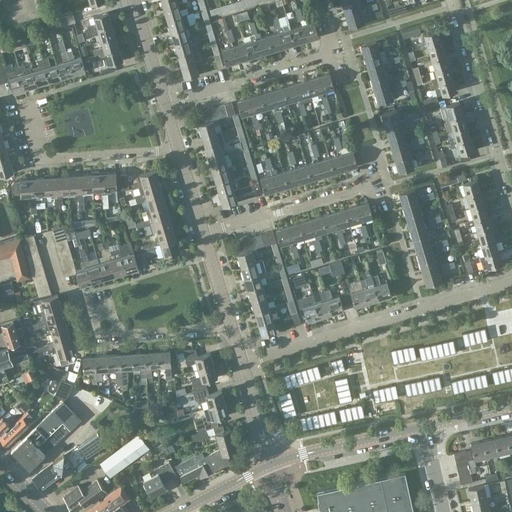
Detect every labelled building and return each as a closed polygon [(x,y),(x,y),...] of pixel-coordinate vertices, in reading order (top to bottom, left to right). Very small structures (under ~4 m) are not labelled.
[(357,0),(354,0),(342,4),(345,15),(360,11),(357,0)] [(163,8),(167,19),(181,15),(179,9),(185,7),(184,2),(182,2),(163,8)] [(405,4),(388,9),(387,9),(389,15),(406,10),(405,4)] [(210,15),(223,11),(221,6),(209,10),(210,15)] [(90,10),(83,12),(81,7),(72,10),(75,20),(91,15),(90,10)] [(200,9),(204,20),(208,19),(205,7),(200,9)] [(59,13),(61,19),(73,16),(71,10),(59,13)] [(364,23),(360,11),(345,15),(349,27),(364,23)] [(87,25),(88,31),(111,24),(108,12),(93,16),(95,23),(87,25)] [(302,19),(301,13),(295,15),(297,21),(300,20),(301,24),(306,22),(305,19),(302,19)] [(220,14),(212,15),(214,29),(222,28),(220,14)] [(167,19),(170,31),(184,27),(181,15),(167,19)] [(73,16),(61,19),(63,25),(74,22),(73,16)] [(207,32),(212,31),(208,19),(204,20),(207,32)] [(224,25),(227,36),(232,34),(231,28),(230,29),(228,21),(225,22),(226,25),(224,25)] [(313,22),(301,25),(306,40),(318,37),(313,22)] [(98,33),(100,40),(115,35),(111,24),(88,31),(90,36),(98,33)] [(301,25),(290,29),(295,44),(306,40),(301,25)] [(184,27),(170,31),(174,42),(188,38),(184,27)] [(419,27),(402,32),(404,38),(420,33),(419,27)] [(290,29),(279,32),(283,47),(295,44),(290,29)] [(419,49),(427,47),(442,42),(438,30),(423,34),(425,41),(417,43),(419,49)] [(215,42),(212,31),(207,32),(211,44),(215,42)] [(279,32),(267,36),(272,51),(283,47),(279,32)] [(260,33),(257,34),(254,35),(260,54),(272,51),(267,36),(261,38),(260,33)] [(94,49),(95,54),(119,47),(115,35),(100,40),(102,46),(94,49)] [(251,41),(244,43),(249,58),(260,54),(254,35),(252,36),(249,37),(251,41)] [(174,42),(177,54),(191,50),(190,44),(194,42),(192,37),(188,38),(174,42)] [(364,57),(379,52),(375,40),(360,45),(364,57)] [(63,61),(56,63),(61,78),(73,74),(66,51),(63,41),(57,43),(63,61)] [(215,42),(211,44),(214,55),(219,54),(215,42)] [(442,42),(427,47),(431,58),(445,54),(442,42)] [(244,43),(233,46),(237,61),(249,58),(244,43)] [(225,65),(237,61),(233,46),(221,50),(225,65)] [(122,60),(119,47),(95,54),(95,55),(84,58),(87,69),(94,67),(92,62),(103,59),(105,65),(122,60)] [(71,50),(66,51),(73,74),(85,71),(80,56),(74,58),(71,50)] [(191,50),(177,54),(180,65),(195,61),(191,50)] [(381,59),(379,52),(364,57),(367,68),(382,64),(387,62),(388,65),(394,63),(392,58),(386,59),(386,58),(381,59)] [(222,66),(219,54),(214,55),(213,55),(217,68),(222,66)] [(432,64),(434,70),(449,66),(445,54),(431,58),(423,61),(424,66),(432,64)] [(47,56),(42,58),(49,82),(61,78),(56,63),(50,65),(47,56)] [(37,85),(49,82),(42,58),(36,60),(38,66),(32,68),(37,85)] [(202,59),(195,61),(180,65),(184,77),(205,71),(202,59)] [(37,85),(32,68),(31,66),(25,68),(23,63),(18,65),(25,89),(37,85)] [(367,68),(371,80),(386,75),(382,64),(367,68)] [(13,92),(25,89),(18,65),(13,67),(14,71),(7,73),(8,75),(9,80),(13,92)] [(431,79),(432,84),(452,78),(449,66),(434,70),(432,71),(434,78),(431,79)] [(334,88),(329,73),(317,77),(322,92),(334,88)] [(8,75),(0,77),(0,83),(9,80),(8,75)] [(386,75),(371,80),(374,91),(389,87),(386,75)] [(321,99),(320,97),(323,96),(317,77),(306,80),(310,95),(311,100),(312,102),(321,99)] [(452,78),(432,84),(430,84),(431,90),(439,88),(441,94),(456,90),(452,78)] [(306,80),(294,84),(298,99),(300,103),(297,104),(299,110),(304,108),(303,103),(306,102),(304,97),(310,95),(306,80)] [(395,88),(401,87),(399,81),(393,83),(394,85),(389,87),(374,91),(378,103),(393,99),(391,92),(395,90),(395,88)] [(294,84),(283,87),(287,102),(298,99),(294,84)] [(281,104),(287,102),(283,87),(271,91),(276,106),(277,110),(274,111),(276,117),(281,115),(280,109),(282,108),(281,104)] [(271,91),(259,94),(264,109),(276,106),(271,91)] [(259,94),(248,97),(253,112),(264,109),(259,94)] [(424,106),(438,101),(437,95),(422,100),(424,106)] [(241,116),(253,112),(248,97),(236,101),(241,116)] [(440,107),(438,101),(424,106),(426,112),(440,107)] [(449,118),(463,113),(459,101),(445,105),(449,118)] [(227,116),(232,114),(234,113),(231,102),(224,104),(227,116)] [(221,117),(227,116),(224,104),(218,106),(221,117)] [(218,106),(212,108),(216,119),(217,119),(221,117),(218,106)] [(210,121),(216,119),(212,108),(206,110),(210,121)] [(385,125),(399,121),(396,109),(381,114),(385,125)] [(204,123),(210,121),(206,110),(200,111),(204,123)] [(321,114),(323,120),(330,118),(328,112),(321,114)] [(447,131),(452,129),(466,125),(463,113),(449,118),(443,119),(447,131)] [(405,122),(412,120),(411,115),(403,117),(404,120),(399,121),(385,125),(388,137),(403,133),(401,125),(405,124),(405,122)] [(440,117),(433,120),(436,128),(443,125),(440,117)] [(210,121),(204,123),(198,124),(202,136),(216,132),(214,125),(219,124),(217,119),(216,119),(210,121)] [(448,138),(450,143),(470,137),(466,125),(452,129),(455,137),(448,138)] [(271,131),(264,133),(266,139),(273,137),(271,131)] [(216,132),(202,136),(205,147),(219,143),(216,132)] [(388,137),(391,148),(406,144),(403,133),(388,137)] [(474,149),(470,137),(450,143),(451,148),(457,146),(460,154),(474,149)] [(223,155),(219,143),(205,147),(209,159),(223,155)] [(406,144),(391,148),(395,160),(410,156),(406,144)] [(0,162),(10,160),(6,148),(0,149),(0,162)] [(414,159),(422,156),(420,150),(412,153),(414,159)] [(442,150),(437,151),(442,167),(447,165),(442,150)] [(352,151),(340,154),(345,169),(357,166),(352,151)] [(340,154),(329,158),(333,173),(345,169),(340,154)] [(223,155),(209,159),(212,170),(226,166),(223,155)] [(413,167),(410,156),(395,160),(398,172),(413,167)] [(329,158),(317,161),(322,176),(333,173),(329,158)] [(254,171),(250,159),(246,160),(249,172),(254,171)] [(256,169),(261,167),(258,159),(253,161),(256,169)] [(10,160),(0,162),(0,176),(14,172),(10,160)] [(317,161),(306,165),(310,179),(322,176),(317,161)] [(231,165),(226,166),(212,170),(216,182),(230,178),(235,176),(231,165)] [(306,165),(294,168),(299,183),(310,179),(306,165)] [(294,168),(283,171),(287,186),(299,183),(294,168)] [(276,190),(287,186),(283,171),(276,173),(275,169),(273,170),(272,169),(270,170),(276,190)] [(132,189),(142,186),(158,182),(154,170),(139,174),(141,181),(130,184),(132,189)] [(264,193),(276,190),(270,170),(267,171),(264,172),(266,176),(259,178),(264,193)] [(257,182),(254,171),(249,172),(253,184),(257,182)] [(101,194),(102,201),(108,201),(107,194),(110,194),(110,189),(116,189),(115,172),(102,173),(104,194),(101,194)] [(104,194),(102,173),(90,174),(92,191),(98,190),(99,195),(101,194),(104,194)] [(78,175),(80,192),(92,191),(90,174),(78,175)] [(127,174),(119,175),(120,190),(128,189),(127,174)] [(43,178),(44,194),(51,194),(51,198),(54,198),(56,198),(55,177),(49,177),(48,175),(46,176),(44,177),(44,178),(43,178)] [(78,175),(66,176),(68,193),(74,192),(75,196),(77,196),(80,196),(80,192),(78,175)] [(456,175),(439,180),(440,186),(458,181),(456,175)] [(66,176),(55,177),(56,198),(54,198),(54,205),(60,204),(62,204),(62,193),(68,193),(66,176)] [(414,181),(416,189),(432,185),(430,177),(414,181)] [(44,201),(44,194),(43,178),(31,179),(32,199),(30,200),(30,206),(36,206),(35,202),(44,201)] [(230,178),(216,182),(219,193),(233,189),(230,178)] [(18,180),(18,182),(13,182),(11,184),(12,195),(19,194),(20,196),(27,196),(27,200),(30,200),(32,199),(31,179),(18,180)] [(462,183),(466,196),(480,191),(476,179),(462,183)] [(161,193),(158,182),(142,186),(144,192),(134,195),(135,198),(128,200),(129,203),(142,199),(146,198),(161,193)] [(257,182),(253,184),(252,184),(255,196),(261,194),(257,182)] [(240,187),(233,189),(219,193),(223,205),(237,201),(235,195),(242,193),(240,187)] [(398,192),(402,204),(417,200),(413,188),(398,192)] [(466,196),(469,207),(483,203),(480,191),(466,196)] [(161,193),(146,198),(149,209),(165,204),(161,193)] [(402,204),(405,216),(420,211),(417,200),(402,204)] [(367,201),(355,205),(360,220),(372,216),(367,201)] [(483,203),(469,207),(473,219),(487,215),(483,203)] [(148,219),(142,221),(143,226),(150,224),(149,222),(168,216),(165,204),(149,209),(145,210),(148,219)] [(355,205),(344,208),(348,223),(360,220),(355,205)] [(332,212),(337,227),(339,232),(336,233),(338,239),(343,237),(341,232),(344,231),(343,225),(348,223),(344,208),(332,212)] [(420,211),(405,216),(408,227),(424,223),(420,211)] [(332,212),(321,215),(326,230),(337,227),(332,212)] [(320,232),(326,230),(321,215),(310,219),(314,234),(316,239),(313,240),(315,246),(320,244),(318,239),(322,238),(320,232)] [(474,225),(476,231),(490,227),(487,215),(473,219),(464,222),(466,227),(474,225)] [(154,225),(156,232),(172,227),(168,216),(149,222),(150,224),(150,226),(154,225)] [(310,219),(298,222),(303,237),(314,234),(310,219)] [(291,241),(303,237),(298,222),(287,226),(291,241)] [(427,234),(424,223),(408,227),(412,239),(427,234)] [(52,236),(64,232),(62,226),(50,230),(52,236)] [(279,244),(291,241),(287,226),(275,230),(279,244)] [(155,242),(148,244),(150,249),(154,247),(153,245),(175,239),(172,227),(156,232),(158,239),(154,240),(155,242)] [(490,227),(476,231),(480,243),(494,238),(490,227)] [(270,244),(276,243),(272,230),(267,232),(270,244)] [(52,236),(53,242),(66,238),(64,232),(52,236)] [(267,232),(260,234),(264,246),(270,244),(267,232)] [(255,236),(258,248),(264,246),(260,234),(255,236)] [(427,234),(412,239),(415,250),(430,246),(427,234)] [(20,239),(22,245),(34,241),(33,235),(20,239)] [(255,236),(249,237),(253,250),(256,248),(258,248),(255,236)] [(247,251),(253,250),(249,237),(243,239),(247,251)] [(53,242),(55,247),(68,243),(66,238),(53,242)] [(494,238),(480,243),(476,244),(478,249),(481,248),(483,254),(498,250),(494,238)] [(11,254),(13,260),(24,256),(22,250),(19,239),(13,241),(17,252),(11,254)] [(179,251),(175,239),(153,245),(154,247),(157,257),(179,251)] [(241,253),(247,251),(243,239),(237,241),(241,253)] [(13,241),(7,243),(1,244),(5,256),(11,254),(17,252),(13,241)] [(22,245),(24,251),(36,247),(34,241),(22,245)] [(118,247),(125,271),(137,268),(129,242),(118,246),(118,247)] [(68,243),(55,247),(57,253),(69,249),(68,243)] [(270,244),(274,256),(279,255),(276,243),(270,244)] [(434,257),(430,246),(415,250),(419,262),(434,257)] [(24,251),(26,256),(38,253),(36,247),(24,251)] [(114,275),(125,271),(118,247),(109,249),(111,255),(108,256),(114,275)] [(104,261),(98,263),(103,278),(114,275),(108,256),(111,255),(109,249),(109,248),(103,249),(100,250),(104,261)] [(247,251),(241,253),(237,254),(240,266),(254,262),(253,256),(258,254),(256,248),(253,250),(247,251)] [(57,253),(59,259),(71,255),(69,249),(57,253)] [(379,264),(385,262),(382,250),(376,252),(379,264)] [(498,250),(483,254),(478,256),(482,268),(501,262),(498,250)] [(38,253),(26,256),(27,262),(40,258),(38,253)] [(87,260),(85,254),(80,256),(82,263),(80,264),(82,268),(76,270),(76,273),(80,285),(81,285),(81,287),(87,285),(86,283),(91,282),(85,261),(87,260)] [(59,259),(60,265),(73,261),(71,255),(59,259)] [(279,255),(274,256),(277,267),(283,266),(279,255)] [(26,263),(24,256),(13,260),(15,266),(26,263)] [(434,257),(419,262),(422,273),(437,269),(434,257)] [(27,262),(29,268),(42,264),(40,258),(27,262)] [(91,282),(103,278),(98,263),(96,258),(87,260),(85,261),(91,282)] [(473,272),(469,259),(463,260),(467,274),(473,272)] [(73,261),(60,265),(62,270),(75,266),(73,261)] [(340,261),(334,262),(338,274),(343,272),(340,261)] [(254,262),(240,266),(244,277),(258,273),(254,262)] [(338,274),(334,262),(329,264),(332,275),(338,274)] [(17,273),(28,269),(26,263),(15,266),(17,273)] [(29,268),(31,274),(43,270),(42,264),(29,268)] [(76,270),(75,266),(62,270),(64,276),(76,273),(76,270)] [(277,267),(281,279),(286,277),(283,266),(277,267)] [(28,269),(17,273),(19,279),(30,275),(28,269)] [(441,281),(437,269),(422,273),(425,285),(441,281)] [(43,270),(31,274),(33,279),(45,275),(43,270)] [(261,284),(258,273),(244,277),(247,289),(261,284)] [(292,277),(295,288),(306,284),(303,274),(292,277)] [(371,276),(374,285),(378,300),(390,296),(386,281),(379,283),(377,274),(371,276)] [(33,279),(35,285),(47,281),(45,275),(33,279)] [(286,277),(281,279),(284,290),(290,289),(286,277)] [(365,278),(359,280),(366,303),(378,300),(374,285),(367,286),(365,278)] [(354,307),(366,303),(359,280),(354,282),(356,287),(349,289),(349,292),(344,294),(347,304),(353,303),(354,307)] [(35,285),(36,291),(49,287),(47,281),(35,285)] [(0,284),(0,302),(7,301),(5,297),(15,295),(11,282),(0,284)] [(265,296),(261,284),(247,289),(251,300),(265,296)] [(49,287),(36,291),(38,296),(50,293),(49,287)] [(293,300),(290,289),(284,290),(288,302),(293,300)] [(329,289),(323,291),(330,314),(343,310),(338,295),(331,297),(329,289)] [(312,294),(311,294),(319,318),(330,314),(323,291),(318,292),(321,300),(314,302),(312,294)] [(251,300),(254,312),(268,307),(267,302),(273,300),(272,294),(265,296),(251,300)] [(306,321),(319,318),(311,294),(306,296),(309,304),(302,306),(306,321)] [(60,306),(56,295),(38,300),(35,306),(36,313),(39,313),(41,312),(60,306)] [(293,300),(288,302),(291,313),(297,311),(293,300)] [(275,305),(268,307),(254,312),(257,323),(272,319),(270,313),(277,311),(275,305)] [(44,321),(36,323),(38,328),(44,326),(45,326),(44,323),(48,322),(63,318),(60,306),(41,312),(44,321)] [(297,311),(291,313),(290,313),(294,325),(300,324),(297,311)] [(279,317),(272,319),(257,323),(261,335),(275,331),(274,325),(280,323),(279,317)] [(67,329),(63,318),(48,322),(44,323),(45,326),(44,326),(45,329),(49,328),(51,334),(67,329)] [(2,326),(5,337),(23,331),(22,327),(15,329),(13,322),(2,326)] [(485,327),(473,330),(476,343),(487,340),(485,327)] [(70,341),(67,329),(51,334),(53,340),(46,342),(47,345),(43,346),(44,348),(51,346),(70,341)] [(473,330),(461,332),(464,345),(476,343),(473,330)] [(23,331),(5,337),(9,347),(20,344),(18,337),(23,335),(23,331)] [(453,339),(441,342),(444,354),(456,352),(453,339)] [(71,346),(70,341),(51,346),(51,349),(52,352),(56,351),(60,365),(69,363),(67,355),(68,355),(68,354),(73,353),(73,351),(74,351),(73,345),(71,346)] [(441,342),(429,344),(432,357),(444,354),(441,342)] [(429,344),(418,347),(420,359),(432,357),(429,344)] [(413,346),(402,348),(404,361),(416,359),(413,346)] [(13,364),(11,359),(8,348),(0,350),(0,360),(2,367),(13,364)] [(195,362),(197,369),(213,364),(209,352),(197,356),(194,348),(181,349),(186,365),(195,362)] [(402,348),(390,351),(393,364),(404,361),(402,348)] [(169,350),(156,351),(157,366),(164,366),(165,375),(171,375),(169,350)] [(157,369),(157,366),(156,351),(144,352),(146,377),(151,376),(151,369),(157,369)] [(144,352),(131,353),(132,368),(139,367),(140,377),(146,377),(144,352)] [(11,359),(13,364),(29,359),(28,353),(11,359)] [(131,353),(119,354),(121,384),(127,384),(126,371),(133,371),(132,368),(131,353)] [(119,354),(107,355),(108,372),(115,372),(115,385),(121,384),(119,354)] [(107,355),(94,356),(96,380),(102,380),(101,373),(108,372),(107,355)] [(90,381),(96,380),(94,356),(81,357),(82,372),(90,372),(90,381)] [(341,357),(330,361),(333,373),(345,370),(341,357)] [(190,378),(194,390),(206,387),(204,380),(217,377),(213,364),(197,369),(199,375),(190,378)] [(317,365),(305,368),(309,381),(321,377),(317,365)] [(511,366),(503,368),(505,381),(511,379),(511,366)] [(305,368),(294,372),(298,384),(309,381),(305,368)] [(503,368),(491,371),(494,384),(505,381),(503,368)] [(32,369),(25,372),(30,382),(37,379),(32,369)] [(57,379),(60,380),(62,380),(67,382),(71,373),(66,371),(65,373),(60,371),(57,379)] [(294,372),(282,375),(286,387),(298,384),(294,372)] [(485,372),(473,375),(476,388),(488,385),(485,372)] [(71,373),(67,382),(71,384),(75,375),(71,373)] [(439,375),(421,379),(424,392),(442,388),(439,375)] [(473,375),(462,378),(464,390),(476,388),(473,375)] [(346,376),(334,379),(336,391),(349,388),(346,376)] [(49,387),(52,390),(58,380),(55,378),(49,387)] [(462,378),(450,380),(452,393),(464,390),(462,378)] [(421,379),(404,383),(407,396),(424,392),(421,379)] [(67,382),(62,380),(60,380),(56,391),(67,396),(71,384),(67,382)] [(396,384),(384,387),(387,400),(399,397),(396,384)] [(208,393),(206,387),(194,390),(197,403),(201,402),(203,408),(224,402),(220,389),(208,393)] [(384,387),(372,389),(375,402),(387,400),(384,387)] [(349,388),(336,391),(339,403),(352,400),(349,388)] [(289,391),(277,395),(280,406),(293,402),(289,391)] [(62,400),(36,425),(23,437),(10,449),(28,469),(41,456),(54,444),(80,419),(62,400)] [(205,428),(212,426),(217,425),(215,418),(228,415),(224,402),(203,408),(205,415),(202,416),(205,428)] [(293,402),(280,406),(284,417),(296,414),(293,402)] [(361,403),(350,406),(352,419),(364,416),(361,403)] [(14,406),(0,418),(0,432),(8,425),(5,421),(11,415),(17,409),(14,406)] [(350,406),(338,409),(341,421),(352,419),(350,406)] [(334,409),(322,412),(325,425),(337,422),(334,409)] [(27,411),(0,436),(0,439),(0,440),(0,439),(1,440),(1,442),(3,445),(5,444),(6,446),(35,419),(27,411)] [(322,412),(311,415),(313,427),(325,425),(322,412)] [(311,415),(299,417),(302,430),(313,427),(311,415)] [(221,424),(217,425),(212,426),(212,427),(214,434),(219,448),(215,450),(223,465),(229,463),(225,453),(236,449),(235,444),(236,443),(235,439),(233,439),(230,428),(223,430),(221,424)] [(206,429),(208,436),(214,434),(212,427),(206,429)] [(208,436),(206,429),(190,434),(192,440),(208,436)] [(96,432),(76,446),(86,459),(105,446),(97,434),(96,432)] [(138,434),(99,463),(109,476),(142,451),(146,456),(152,452),(138,434)] [(497,453),(509,450),(506,435),(494,437),(497,453)] [(486,455),(497,453),(494,437),(482,440),(486,455)] [(474,458),(486,455),(482,440),(470,442),(474,458)] [(170,444),(165,447),(169,453),(174,451),(170,444)] [(467,456),(468,463),(469,467),(476,466),(474,458),(472,459),(471,454),(470,449),(465,450),(467,456)] [(200,477),(223,465),(215,450),(203,456),(201,452),(174,465),(179,474),(183,481),(198,474),(200,477)] [(453,453),(455,459),(467,456),(465,450),(453,453)] [(53,462),(31,479),(41,488),(61,474),(72,466),(64,454),(53,462)] [(455,459),(456,465),(468,463),(467,456),(455,459)] [(163,482),(176,475),(168,461),(154,468),(157,473),(143,480),(150,495),(165,487),(163,482)] [(468,463),(456,465),(458,471),(469,469),(469,467),(468,463)] [(471,475),(469,469),(458,471),(459,477),(471,475)] [(320,508),(320,511),(413,511),(404,472),(380,478),(316,492),(318,500),(317,500),(319,509),(320,508)] [(472,481),(471,475),(459,477),(460,484),(472,481)] [(84,506),(105,490),(96,479),(82,490),(78,484),(62,496),(71,508),(80,501),(84,506)] [(467,488),(470,500),(486,496),(483,484),(467,488)] [(120,485),(91,508),(86,511),(127,511),(121,502),(129,497),(120,485)] [(486,496),(470,500),(473,511),(488,508),(486,496)]
